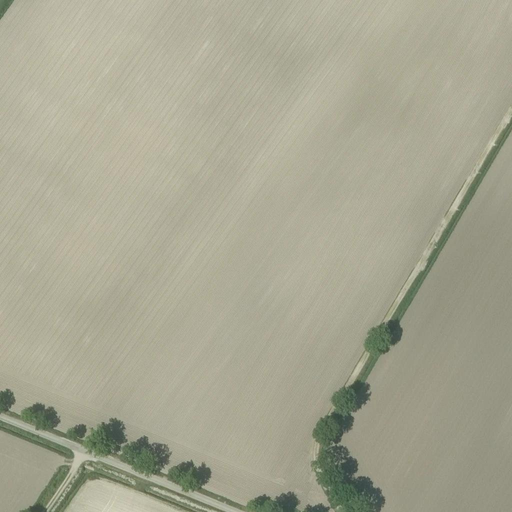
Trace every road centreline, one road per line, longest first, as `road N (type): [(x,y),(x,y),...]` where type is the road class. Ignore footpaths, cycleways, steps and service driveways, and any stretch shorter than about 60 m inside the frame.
road 1 (track): [(511,111),(319,439),(341,511)]
road 2 (unclassified): [(232,511),(0,415)]
